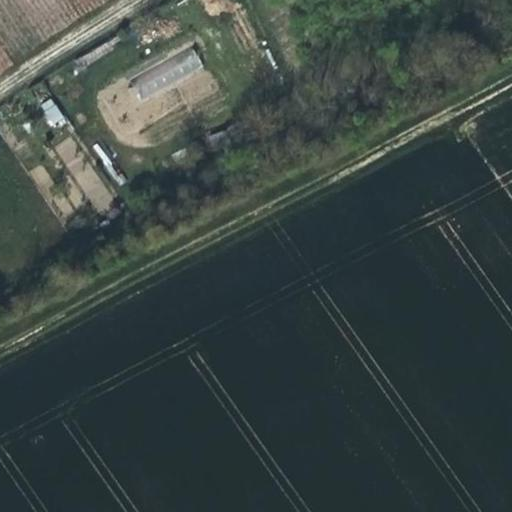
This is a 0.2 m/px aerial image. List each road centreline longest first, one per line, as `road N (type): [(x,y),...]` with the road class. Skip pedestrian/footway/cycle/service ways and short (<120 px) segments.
road 1 (track): [(511,77),(0,356)]
road 2 (track): [(128,0),(0,84)]
